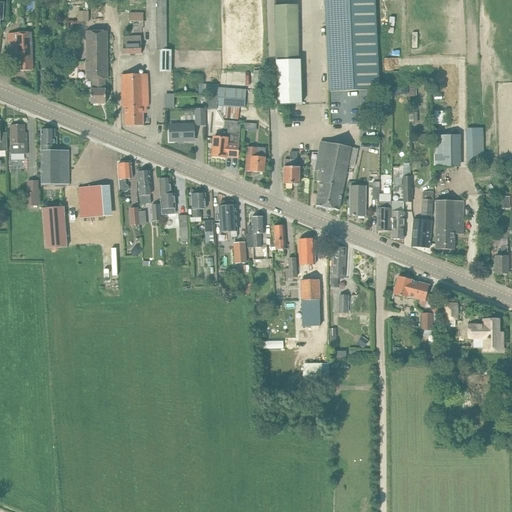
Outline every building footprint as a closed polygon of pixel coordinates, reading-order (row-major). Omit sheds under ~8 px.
[(169,71),(170,51),(166,50),(166,0),(147,0),(148,28),(150,28),(151,51),(160,51),(160,70),(169,71)] [(379,90),(375,0),(324,0),(329,92),(379,90)] [(297,5),(285,5),(275,6),(276,66),(277,105),(302,104),(300,60),(298,60),(297,5)] [(79,20),(90,20),(90,11),(79,11),(79,20)] [(144,13),(130,13),(130,21),(144,21),(144,13)] [(86,62),(86,71),(87,80),(97,79),(97,89),(91,89),(91,104),(106,104),(106,89),(104,89),(104,79),(107,79),(107,31),(86,31),(86,62)] [(8,34),(9,47),(9,57),(18,56),(19,71),(33,71),(31,33),(8,34)] [(124,54),(142,54),(141,44),(141,45),(140,36),(123,37),(124,54)] [(268,71),(254,72),(255,94),(269,93),(269,92),(268,71)] [(121,75),(122,98),(122,108),(125,107),(126,126),(143,126),(142,107),(148,107),(148,97),(147,74),(121,75)] [(246,90),(233,89),(221,88),(219,106),(226,106),(225,121),(239,122),(240,107),(245,108),(246,90)] [(167,94),(167,107),(176,107),(176,94),(167,94)] [(218,109),(218,97),(209,97),(208,109),(218,109)] [(197,126),(205,126),(204,110),(196,110),(197,126)] [(435,123),(447,124),(447,111),(435,111),(435,123)] [(239,122),(225,121),(224,129),(229,130),(229,138),(214,137),(213,146),(212,156),(226,158),(226,157),(238,158),(241,122),(239,122)] [(24,125),(10,125),(11,135),(11,154),(27,154),(26,134),(26,133),(24,133),(24,125)] [(169,126),(170,131),(170,141),(194,140),(194,125),(169,126)] [(69,184),(69,160),(69,150),(57,150),(57,138),(55,138),(55,129),(41,130),(42,185),(69,184)] [(430,134),(420,134),(420,145),(430,145),(430,134)] [(436,144),(436,167),(458,167),(458,144),(458,136),(436,135),(436,144)] [(467,165),(482,166),(482,138),(468,138),(467,165)] [(318,171),(316,181),(320,182),(316,206),(339,210),(347,165),(354,166),(358,149),(321,141),(315,171),(318,171)] [(264,173),(265,157),(257,157),(258,148),(247,147),(246,171),(264,173)] [(297,152),(290,152),(290,160),(284,160),(284,184),(299,184),(299,174),(299,166),(297,166),(297,152)] [(127,185),(126,185),(126,179),(132,179),(131,163),(118,164),(120,192),(126,192),(127,192),(128,191),(129,190),(129,189),(129,188),(129,187),(129,186),(128,186),(127,185)] [(151,187),(150,181),(149,171),(137,172),(140,204),(151,203),(150,195),(147,195),(146,187),(151,187)] [(170,178),(159,179),(160,189),(162,209),(162,215),(175,214),(175,209),(174,194),(171,194),(171,188),(170,178)] [(401,203),(409,203),(410,178),(402,178),(401,203)] [(24,207),(38,207),(38,182),(28,182),(28,194),(24,194),(24,207)] [(104,217),(102,196),(102,186),(78,188),(80,218),(104,217)] [(350,187),(350,206),(350,216),(365,216),(365,206),(365,187),(350,187)] [(202,222),(201,218),(201,210),(205,210),(205,194),(192,194),(193,218),(195,218),(195,222),(202,222)] [(510,196),(499,196),(499,208),(510,208),(510,196)] [(422,216),(430,216),(431,200),(423,199),(422,216)] [(437,201),(435,239),(435,249),(454,250),(454,234),(463,234),(463,224),(464,201),(437,201)] [(377,202),(377,221),(377,231),(391,231),(391,203),(377,202)] [(219,206),(221,232),(230,232),(231,238),(237,237),(237,231),(235,205),(219,206)] [(45,249),(67,247),(64,207),(42,208),(45,249)] [(131,209),(132,225),(140,225),(139,208),(131,209)] [(392,219),(392,229),(392,239),(404,239),(404,212),(397,212),(396,219),(392,219)] [(187,215),(179,216),(179,228),(180,239),(187,238),(188,238),(188,228),(187,215)] [(267,260),(267,257),(267,247),(261,247),(261,234),(264,234),(264,217),(251,218),(252,225),(248,225),(248,234),(252,234),(253,260),(267,260)] [(414,219),(412,236),(412,246),(429,248),(431,221),(414,219)] [(215,244),(213,221),(205,222),(207,245),(215,244)] [(286,249),(285,236),(284,226),(274,226),(276,250),(286,249)] [(299,240),(300,263),(297,263),(297,271),(307,271),(306,256),(315,256),(314,239),(299,240)] [(245,242),(234,243),(235,263),(246,262),(245,242)] [(135,247),(131,251),(131,255),(134,257),(137,257),(141,252),(141,249),(139,247),(135,247)] [(346,248),(332,247),(330,287),(338,287),(338,278),(344,278),(346,248)] [(495,256),(495,264),(495,274),(508,273),(508,247),(501,247),(501,256),(495,256)] [(296,278),(295,258),(287,258),(288,269),(285,269),(286,278),(296,278)] [(425,301),(427,295),(429,285),(411,281),(411,280),(398,276),(393,295),(407,298),(407,297),(425,301)] [(311,356),(311,327),(320,326),(319,280),(301,281),(303,356),(311,356)] [(348,296),(339,296),(339,312),(347,313),(348,296)] [(457,304),(444,304),(444,320),(457,320),(457,304)] [(421,332),(432,332),(432,315),(421,315),(421,332)] [(502,333),(498,333),(498,319),(483,320),(483,325),(468,325),(468,338),(483,338),(483,351),(502,351),(502,333)] [(362,337),(357,344),(364,349),(369,342),(362,337)] [(328,387),(328,363),(302,363),(302,394),(320,394),(320,418),(326,418),(326,393),(321,393),(321,387),(328,387)]
